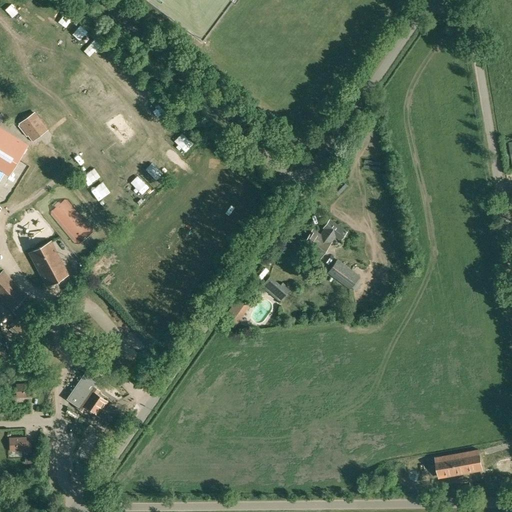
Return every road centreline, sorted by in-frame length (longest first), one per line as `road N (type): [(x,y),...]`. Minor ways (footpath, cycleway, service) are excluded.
road 1 (unclassified): [(511,503),(73,508)]
road 2 (unclassified): [(301,185),(90,0)]
road 3 (unclassified): [(511,259),(478,65),(465,31),(428,2)]
road 4 (unclassified): [(149,404),(301,185)]
road 5 (track): [(0,10),(15,26),(23,66),(113,159),(131,154),(149,127)]
road 6 (unclassified): [(149,404),(6,255),(0,234)]
road 7 (unclassified): [(301,185),(428,2)]
road 8 (track): [(15,26),(43,25),(133,99)]
road 9 (unclassified): [(73,508),(149,404)]
